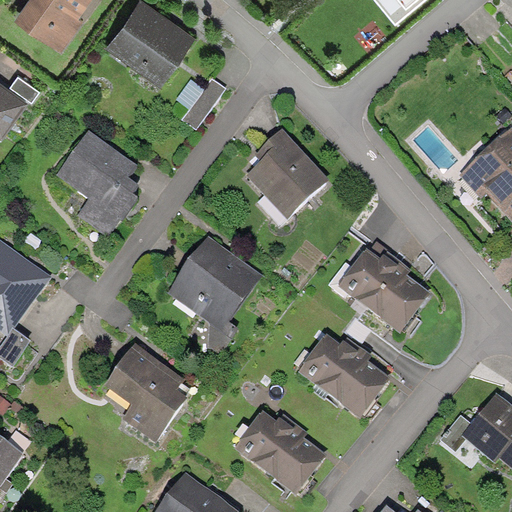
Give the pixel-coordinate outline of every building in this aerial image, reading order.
[(26,0),(14,19),(62,52),(97,0),(26,0)] [(192,35),(142,0),(132,0),(102,44),(158,83),(192,35)] [(379,0),(397,21),(421,0),(379,0)] [(27,101),(0,81),(0,132),(2,134),(27,101)] [(511,226),(511,135),(505,127),(459,168),(511,226)] [(289,220),(329,184),(281,129),(255,152),(263,161),(248,174),(289,220)] [(91,130),(53,177),(83,202),(74,213),(103,237),(140,192),(129,183),(140,170),(91,130)] [(266,280),(211,242),(172,298),(226,336),(266,280)] [(47,279),(0,243),(0,334),(3,337),(47,279)] [(360,243),(333,281),(400,329),(427,291),(360,243)] [(327,331),(293,372),(355,422),(388,380),(327,331)] [(125,339),(91,383),(123,408),(113,421),(151,451),(196,394),(125,339)] [(511,412),(495,398),(459,443),(491,469),(496,463),(511,475),(511,412)] [(265,405),(229,449),(288,498),(325,455),(265,405)] [(0,481),(18,456),(0,443),(0,481)] [(234,511),(186,475),(157,511),(234,511)]
